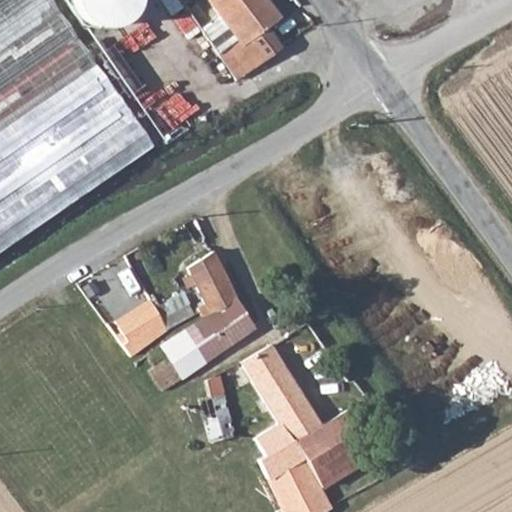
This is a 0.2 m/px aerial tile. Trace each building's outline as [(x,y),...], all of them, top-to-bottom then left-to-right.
[(0,0),(0,213),(131,120),(46,0),(0,0)] [(201,34),(233,81),(280,49),(263,28),(277,18),(263,0),(205,0),(220,19),(201,34)] [(112,46),(97,56),(126,96),(140,86),(112,46)] [(0,255),(151,148),(131,120),(0,213),(0,255)] [(198,314),(202,321),(234,298),(211,254),(187,269),(210,306),(198,314)] [(147,292),(104,323),(118,343),(127,336),(121,328),(141,314),(144,319),(154,313),(158,310),(147,292)] [(253,330),(234,298),(202,321),(186,332),(206,362),(253,330)] [(129,357),(166,331),(154,313),(144,319),(141,314),(121,328),(127,336),(118,343),(129,357)] [(159,350),(182,378),(206,362),(186,332),(175,339),(159,350)] [(240,363),(254,387),(283,369),(268,346),(240,363)] [(163,391),(182,378),(159,350),(135,366),(143,376),(148,372),(163,391)] [(265,456),(256,461),(267,479),(304,459),(295,441),(320,427),(283,369),(254,387),(275,423),(256,438),(265,456)] [(203,380),(208,400),(224,397),(218,377),(203,380)] [(234,435),(224,397),(208,400),(198,403),(207,445),(228,436),(234,435)] [(347,411),(320,427),(295,441),(304,459),(267,479),(285,511),(321,511),(333,505),(322,486),(373,455),(347,411)]
